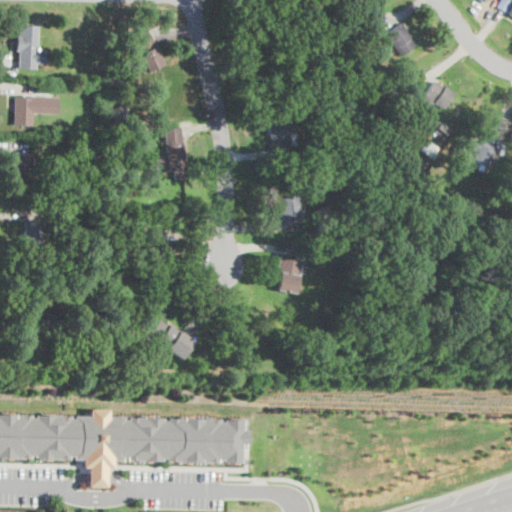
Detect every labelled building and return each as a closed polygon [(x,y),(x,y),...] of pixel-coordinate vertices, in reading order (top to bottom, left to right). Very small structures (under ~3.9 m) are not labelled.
[(511,0),(498,0),(495,7),(511,16),(511,0)] [(416,43),(401,20),(384,32),(399,55),(416,43)] [(15,68),(34,68),(34,59),(45,59),(45,47),(34,47),(34,25),(15,25),(15,68)] [(144,72),(163,63),(148,28),(128,36),(144,72)] [(421,97),(438,110),(452,92),(434,79),(421,97)] [(47,95),(13,95),(13,124),(33,124),(33,112),(47,112),(47,95)] [(284,114),(264,117),(272,156),(291,152),(284,114)] [(380,141),(377,123),(361,126),(364,144),(380,141)] [(182,124),(164,125),(166,176),(184,176),(182,124)] [(494,145),(467,133),(458,153),(485,165),(494,145)] [(11,153),(11,184),(38,184),(38,153),(11,153)] [(276,195),(277,220),(296,220),(296,194),(276,195)] [(23,222),(23,252),(43,252),(43,222),(23,222)] [(172,237),(153,236),(152,260),(171,261),(172,237)] [(297,291),(300,257),(277,255),(274,289),(297,291)] [(59,323),(59,303),(28,303),(28,323),(59,323)] [(181,357),(193,338),(158,317),(147,336),(181,357)] [(237,460),(238,446),(244,446),(244,427),(237,427),(237,417),(109,416),(109,407),(91,407),(91,413),(0,412),(0,454),(88,456),(87,484),(109,484),(110,458),(237,460)]
